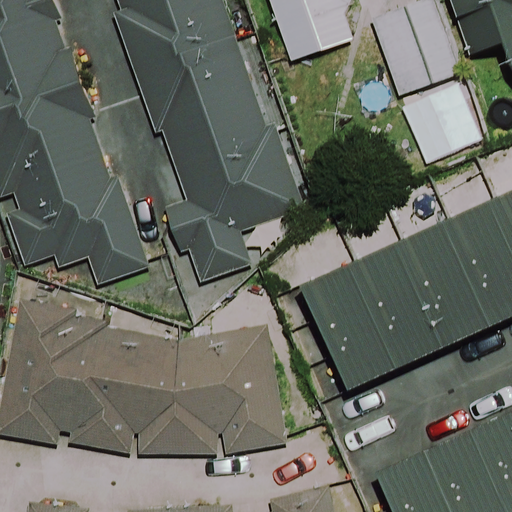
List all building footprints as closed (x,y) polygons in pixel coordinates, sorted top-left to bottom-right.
[(150,268),(95,118),(50,0),(0,0),(0,211),(22,272),(52,261),(57,273),(93,260),(102,286),(150,268)] [(112,0),(119,15),(113,17),(187,205),(165,213),(196,291),(252,269),(240,238),(304,212),(220,0),(112,0)] [(270,0),(293,64),(355,43),(340,1),(343,0),(270,0)] [(464,76),(437,0),(436,0),(373,22),(399,98),(464,76)] [(511,0),(450,0),(472,59),(506,47),(511,63),(511,0)] [(511,320),(511,198),(307,291),(353,393),(511,320)] [(9,308),(0,383),(0,433),(211,459),(310,428),(276,318),(226,334),(9,308)] [(511,511),(511,418),(382,476),(398,511),(511,511)] [(347,511),(348,498),(273,496),(273,504),(24,495),(23,511),(347,511)]
